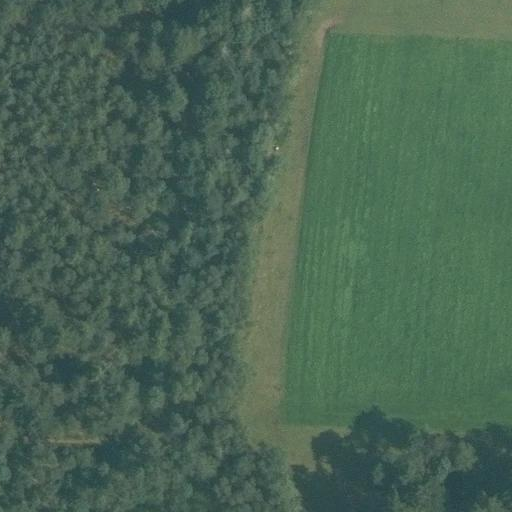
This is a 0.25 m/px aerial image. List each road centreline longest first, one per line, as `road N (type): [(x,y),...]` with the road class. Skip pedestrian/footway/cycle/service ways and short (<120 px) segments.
road 1 (track): [(191,0),(174,210),(165,511)]
road 2 (track): [(0,30),(72,32),(191,19)]
road 3 (track): [(0,436),(106,443),(150,437),(167,426)]
